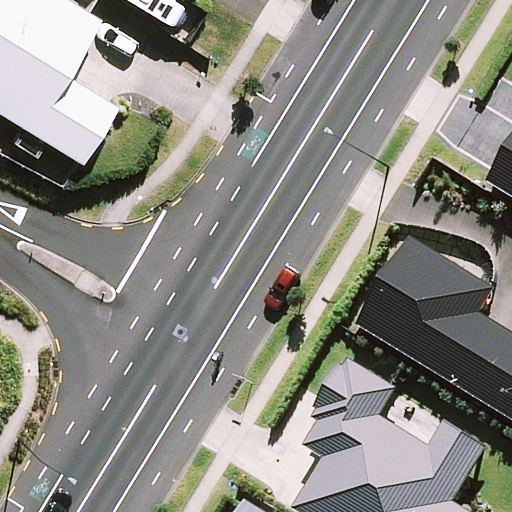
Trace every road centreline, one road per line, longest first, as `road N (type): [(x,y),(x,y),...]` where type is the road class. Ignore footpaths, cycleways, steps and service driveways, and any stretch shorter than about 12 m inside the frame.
road 1 (secondary): [(389,0),(178,341)]
road 2 (residential): [(0,230),(178,341)]
road 3 (secondary): [(178,341),(82,511)]
